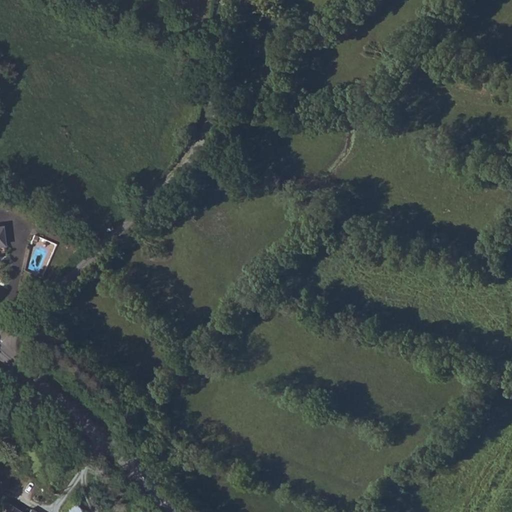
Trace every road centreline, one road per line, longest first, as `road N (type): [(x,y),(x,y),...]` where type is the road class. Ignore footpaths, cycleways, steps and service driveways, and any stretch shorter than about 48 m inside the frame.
road 1 (unclassified): [(0,343),(189,174),(216,131),(229,0)]
road 2 (secondary): [(0,351),(170,511)]
